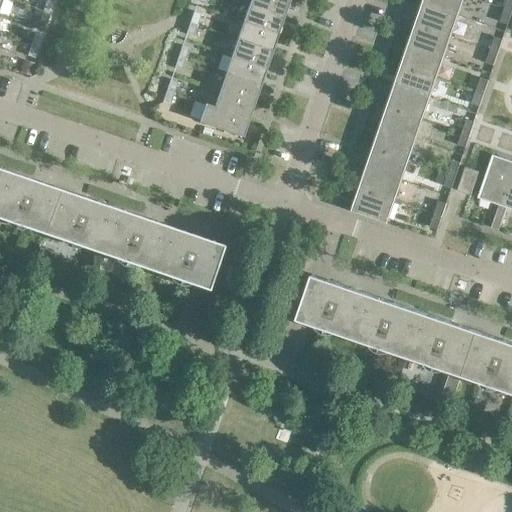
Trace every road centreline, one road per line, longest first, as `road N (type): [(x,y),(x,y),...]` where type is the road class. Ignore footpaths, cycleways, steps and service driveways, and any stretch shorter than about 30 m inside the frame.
road 1 (residential): [(284,206),(0,110)]
road 2 (residential): [(511,282),(284,206)]
road 3 (residential): [(284,206),(355,0)]
